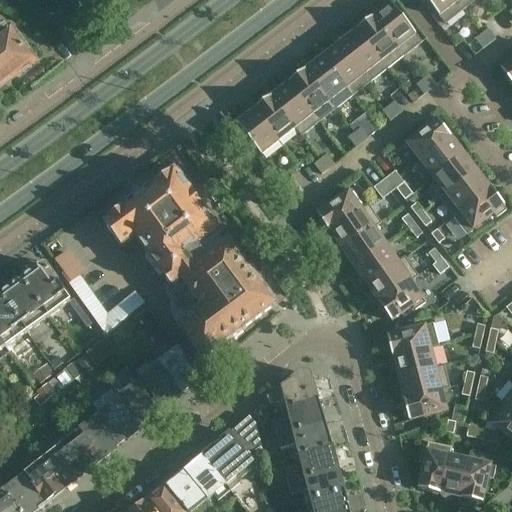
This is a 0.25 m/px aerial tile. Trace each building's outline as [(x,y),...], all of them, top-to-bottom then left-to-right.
[(462,12),(452,0),(417,0),(422,5),(426,2),(445,26),(462,12)] [(478,0),(452,0),(462,12),(478,0)] [(391,5),(373,19),(404,58),(406,57),(422,44),(391,5)] [(404,58),(373,19),(364,26),(362,22),(355,28),(357,31),(356,32),(387,71),(404,58)] [(0,58),(15,79),(34,64),(33,63),(36,61),(36,57),(32,51),(26,52),(11,32),(10,32),(5,24),(2,27),(0,26),(0,58)] [(488,31),(481,36),(489,46),(495,41),(488,31)] [(387,71),(356,32),(339,45),(370,85),(387,71)] [(489,46),(481,36),(475,41),(483,51),(484,49),(489,46)] [(370,85),(339,45),(322,59),(353,98),(370,85)] [(0,58),(0,89),(15,79),(0,58)] [(353,98),(322,59),(305,72),(336,111),(353,98)] [(511,87),(511,62),(511,63),(508,60),(499,67),(501,71),(500,72),(511,87)] [(336,111),(305,72),(288,85),(318,124),(322,122),(336,111)] [(429,77),(422,82),(430,92),(436,87),(429,77)] [(430,92),(422,82),(416,87),(423,97),(424,97),(427,94),(430,92)] [(318,124),(288,85),(271,99),(301,138),(318,124)] [(301,138),(271,99),(254,112),(278,143),(295,131),(301,138)] [(395,104),(388,109),(396,118),(402,113),(395,104)] [(396,118),(388,109),(382,114),(389,123),(396,118)] [(278,143),(254,112),(239,123),(236,126),(251,145),(261,157),(278,143)] [(419,163),(451,139),(437,121),(436,122),(433,119),(423,126),(426,130),(406,145),(419,163)] [(361,130),(354,135),(362,145),(368,140),(361,130)] [(362,145),(354,135),(348,140),(355,150),(362,145)] [(451,139),(419,163),(433,180),(464,156),(451,139)] [(464,156),(433,180),(445,196),(439,201),(440,202),(477,173),(464,156)] [(327,157),(320,162),(328,171),(334,166),(327,157)] [(328,171),(320,162),(314,167),(321,176),(328,171)] [(270,183),(277,178),(269,169),(263,174),(270,183)] [(203,361),(204,361),(206,359),(205,359),(273,309),(274,310),(276,307),(274,304),(274,305),(230,247),(231,246),(229,244),(228,244),(227,244),(225,246),(216,234),(219,232),(219,231),(219,230),(217,227),(216,228),(201,207),(202,207),(200,205),(201,204),(195,197),(192,194),(191,194),(177,176),(178,175),(175,171),(171,174),(171,175),(154,188),(154,187),(151,189),(150,188),(143,194),(133,202),(133,201),(126,206),(126,207),(124,209),(124,210),(107,223),(106,222),(103,225),(121,250),(135,240),(171,289),(181,281),(203,310),(178,329),(203,361)] [(395,173),(384,181),(388,187),(399,179),(395,173)] [(477,173),(440,202),(453,219),(491,190),(477,173)] [(399,179),(388,187),(393,193),(395,191),(404,184),(399,179)] [(384,181),(373,190),(378,195),(388,187),(384,181)] [(293,198),(296,196),(297,195),(299,194),(292,184),(285,189),(293,198)] [(388,187),(378,195),(382,201),(393,193),(388,187)] [(491,190),(453,219),(454,221),(455,221),(467,237),(473,232),(493,216),(496,220),(506,212),(503,209),(504,208),(491,190)] [(329,234),(368,207),(367,206),(361,210),(349,193),(327,207),(325,204),(315,211),(317,214),(316,215),(329,234)] [(431,224),(416,205),(410,210),(425,229),(431,224)] [(341,252),(380,224),(368,207),(329,234),(341,252)] [(401,221),(416,240),(422,235),(408,217),(401,221)] [(353,269),(386,246),(374,229),(381,225),(380,224),(341,252),(353,269)] [(444,241),(437,231),(431,236),(438,246),(444,241)] [(366,287),(405,260),(404,259),(398,263),(386,246),(353,269),(366,287)] [(434,251),(428,256),(443,275),(449,270),(434,251)] [(405,260),(366,287),(378,305),(417,278),(405,260)] [(23,285),(48,320),(70,305),(43,269),(33,276),(34,277),(32,277),(30,277),(26,279),(24,283),(25,284),(23,285)] [(417,278),(378,305),(391,323),(412,308),(415,312),(425,305),(422,301),(424,300),(411,282),(417,278)] [(27,336),(48,320),(23,285),(21,286),(20,285),(18,285),(14,288),(12,291),(13,292),(11,293),(0,300),(27,336)] [(0,300),(0,344),(5,352),(27,336),(0,300)] [(143,307),(132,316),(139,324),(150,315),(143,307)] [(477,326),(472,350),(479,352),(485,328),(477,326)] [(386,338),(392,360),(431,350),(425,328),(400,334),(399,330),(387,333),(388,337),(386,338)] [(493,356),(498,333),(490,331),(485,354),(493,356)] [(436,370),(431,350),(392,360),(398,381),(444,369),(443,368),(436,370)] [(200,381),(177,351),(170,356),(166,351),(154,359),(159,365),(157,366),(158,368),(181,397),(200,381)] [(85,355),(75,363),(87,378),(96,370),(85,355)] [(72,366),(67,370),(75,381),(81,377),(72,366)] [(158,368),(140,382),(163,412),(181,397),(158,368)] [(449,389),(444,369),(398,381),(403,401),(449,389)] [(466,374),(464,385),(472,387),(474,375),(466,374)] [(69,387),(60,376),(47,386),(55,398),(69,387)] [(269,401),(270,403),(272,410),(281,408),(283,414),(287,413),(319,403),(316,397),(310,377),(301,376),(269,401)] [(482,404),(488,380),(480,378),(475,402),(482,404)] [(140,431),(153,421),(151,419),(158,414),(137,385),(117,399),(140,431)] [(464,385),(461,397),(469,399),(472,387),(464,385)] [(33,398),(41,408),(55,398),(47,386),(33,398)] [(449,390),(449,389),(403,401),(409,423),(447,413),(442,392),(449,390)] [(511,391),(501,405),(511,414),(511,391)] [(98,396),(89,403),(100,417),(120,445),(126,441),(128,442),(140,431),(117,399),(113,393),(102,401),(98,396)] [(320,403),(319,403),(287,413),(290,422),(274,426),(275,428),(262,432),(264,442),(326,426),(320,403)] [(27,405),(17,413),(25,423),(35,415),(27,405)] [(511,414),(501,405),(500,405),(506,410),(492,427),(511,443),(511,414)] [(79,431),(81,433),(102,463),(115,452),(114,450),(120,445),(100,417),(79,431)] [(230,434),(202,457),(231,493),(243,482),(239,477),(265,455),(255,425),(249,418),(230,434)] [(456,424),(448,423),(445,434),(453,436),(456,424)] [(299,457),(332,449),(333,449),(332,444),(326,426),(264,442),(268,454),(280,450),(281,452),(297,448),(299,457)] [(468,427),(466,439),(474,440),(476,429),(468,427)] [(476,429),(474,440),(482,442),(484,430),(476,429)] [(83,477),(102,463),(81,433),(71,440),(65,432),(55,440),(61,447),(60,448),(83,477)] [(440,496),(450,450),(448,449),(428,445),(426,452),(426,454),(422,453),(419,465),(423,466),(418,491),(440,496)] [(64,491),(83,477),(60,448),(49,456),(41,463),(64,491)] [(338,472),(332,449),(299,457),(302,468),(285,472),(289,485),(338,472)] [(461,501),(471,454),(470,454),(468,462),(449,457),(451,450),(450,450),(440,496),(440,497),(443,501),(448,502),(452,499),(461,501)] [(493,459),(473,455),(471,454),(461,501),(483,505),(488,480),(493,481),(495,469),(491,468),(491,467),(491,466),(493,459)] [(202,457),(184,472),(208,503),(215,497),(219,502),(231,493),(202,457)] [(45,506),(64,491),(41,463),(25,477),(23,478),(45,506)] [(184,472),(165,487),(185,511),(196,511),(208,503),(184,472)] [(345,496),(338,472),(289,485),(292,497),(308,494),(310,504),(345,496)] [(23,478),(4,492),(19,511),(37,511),(45,506),(23,478)] [(185,511),(165,487),(147,502),(154,511),(185,511)] [(19,511),(4,492),(0,494),(0,511),(19,511)] [(349,511),(346,495),(345,496),(310,504),(312,511),(349,511)] [(154,511),(147,502),(134,511),(154,511)]
